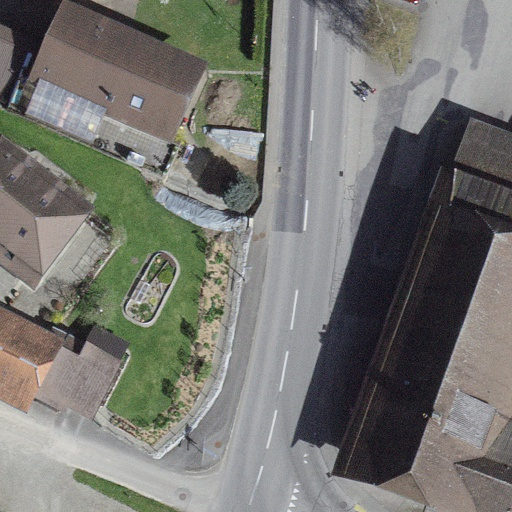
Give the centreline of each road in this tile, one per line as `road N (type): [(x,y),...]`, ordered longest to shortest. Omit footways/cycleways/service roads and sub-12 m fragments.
road 1 (tertiary): [(250,511),(297,282),(317,0)]
road 2 (track): [(0,419),(239,511)]
